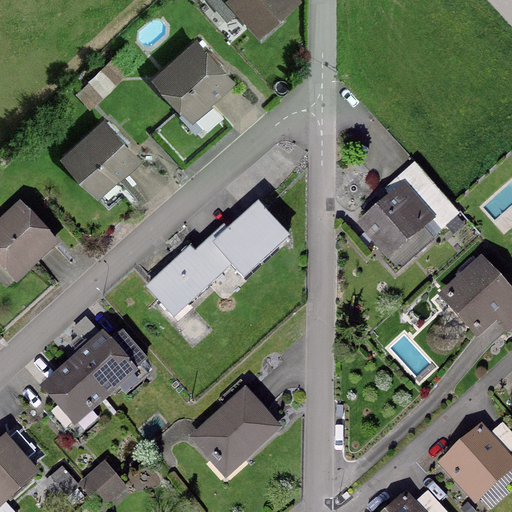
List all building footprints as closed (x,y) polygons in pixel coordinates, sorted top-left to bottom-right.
[(208,0),(218,11),(229,0),(231,0),(258,29),(291,0),(208,0)] [(205,100),(227,80),(194,43),(156,78),(201,128),(208,128),(221,117),(205,100)] [(115,175),(133,158),(101,123),(65,157),(92,187),(107,173),(112,178),(115,175)] [(369,217),(359,226),(388,258),(402,246),(412,257),(429,242),(413,223),(423,214),(429,221),(430,221),(438,231),(455,216),(413,168),(385,193),(390,198),(379,208),(374,202),(364,211),(369,217)] [(193,258),(188,252),(146,290),(166,312),(181,298),(187,305),(229,266),(241,279),(285,239),(257,209),(226,237),(222,232),(193,258)] [(0,261),(3,259),(19,276),(51,246),(18,210),(0,226),(0,261)] [(510,300),(479,267),(446,297),(477,331),(510,300)] [(100,340),(89,350),(61,375),(43,391),(74,425),(142,364),(121,341),(111,351),(100,340)] [(216,401),(226,412),(194,441),(213,462),(209,465),(223,481),(242,464),(238,460),(272,430),(243,397),(248,393),(238,382),(216,401)] [(511,468),(478,431),(440,464),(474,502),(511,468)] [(0,503),(32,475),(3,443),(0,445),(0,503)] [(112,477),(101,465),(79,484),(90,497),(112,477)] [(60,502),(74,489),(64,478),(65,476),(62,473),(61,474),(59,472),(49,481),(54,487),(50,491),(60,502)] [(112,477),(90,497),(101,508),(122,489),(112,477)] [(414,511),(403,499),(387,511),(414,511)]
